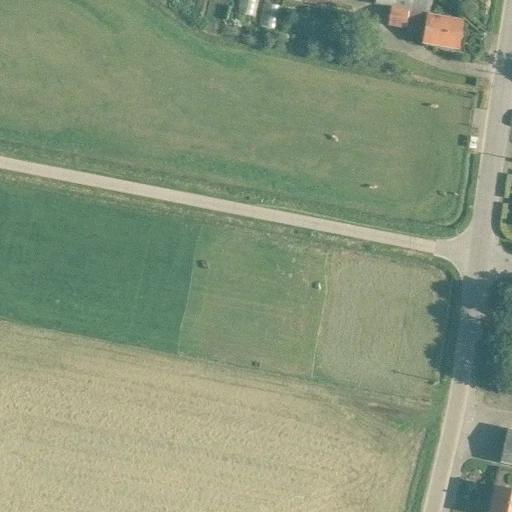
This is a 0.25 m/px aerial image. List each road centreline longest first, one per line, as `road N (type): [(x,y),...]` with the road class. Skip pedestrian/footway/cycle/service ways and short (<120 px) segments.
road 1 (unclassified): [(477,256),(0,162)]
road 2 (tertiary): [(477,256),(432,511)]
road 3 (tertiary): [(511,37),(477,256)]
